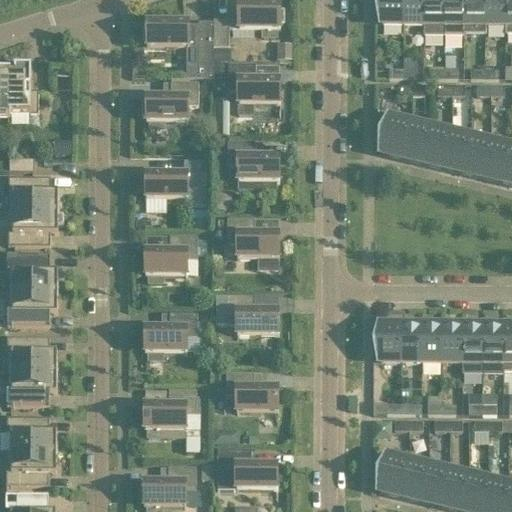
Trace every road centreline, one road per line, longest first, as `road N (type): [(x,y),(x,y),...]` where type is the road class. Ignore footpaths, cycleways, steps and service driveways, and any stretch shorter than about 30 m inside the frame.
road 1 (residential): [(99,511),(104,1)]
road 2 (residential): [(333,297),(332,0)]
road 3 (residential): [(333,511),(333,297)]
road 4 (residential): [(333,297),(511,298)]
